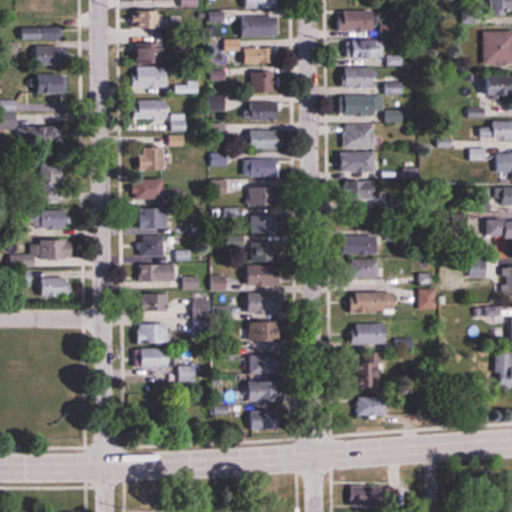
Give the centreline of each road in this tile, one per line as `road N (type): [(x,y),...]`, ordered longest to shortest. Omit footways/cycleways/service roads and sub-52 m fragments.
road 1 (primary): [(511,443),(207,465),(0,468)]
road 2 (residential): [(106,511),(98,0)]
road 3 (residential): [(315,511),(307,0)]
